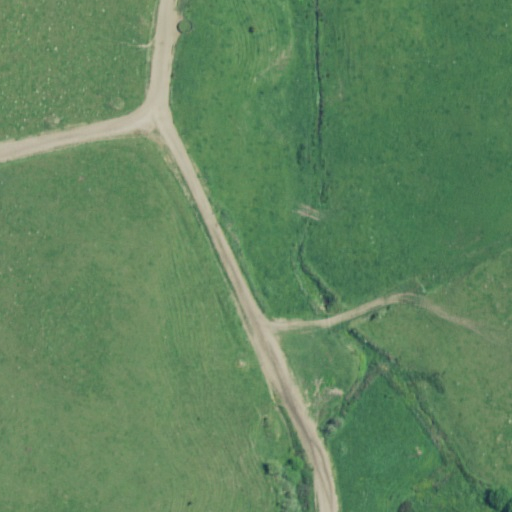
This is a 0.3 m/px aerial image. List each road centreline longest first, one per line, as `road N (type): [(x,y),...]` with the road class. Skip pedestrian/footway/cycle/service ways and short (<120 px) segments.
road 1 (track): [(161,0),(152,111),(263,327),(322,468),(326,511)]
road 2 (track): [(152,111),(0,150)]
